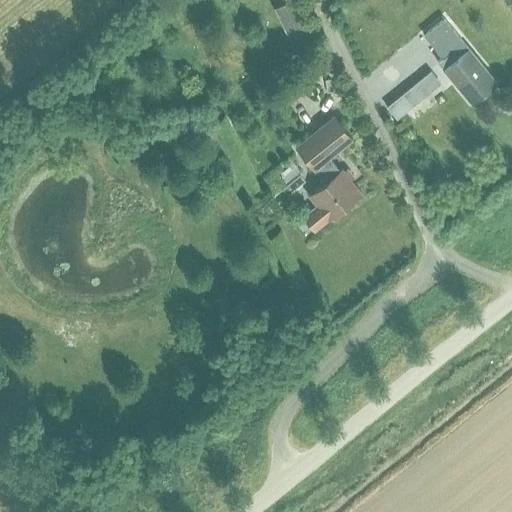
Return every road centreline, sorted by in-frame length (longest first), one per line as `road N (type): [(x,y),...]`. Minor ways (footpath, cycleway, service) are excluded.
road 1 (unclassified): [(289,480),(277,437),(284,413),(442,252)]
road 2 (tertiary): [(289,480),(511,301)]
road 3 (unclassified): [(335,36),(442,252)]
